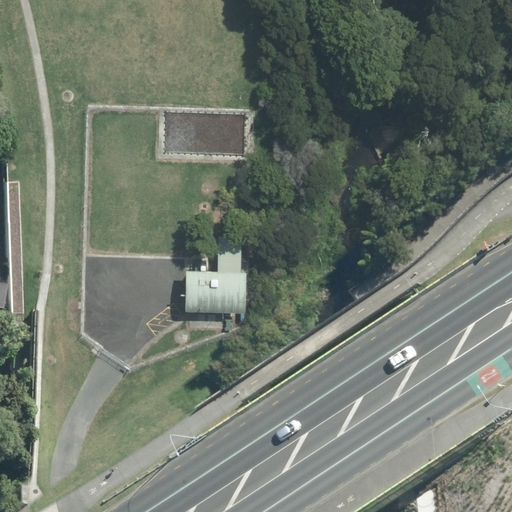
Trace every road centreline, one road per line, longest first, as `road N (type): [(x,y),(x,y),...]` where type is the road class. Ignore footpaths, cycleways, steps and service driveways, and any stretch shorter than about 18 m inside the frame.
road 1 (primary): [(152,511),(511,271)]
road 2 (primary): [(511,345),(263,511)]
